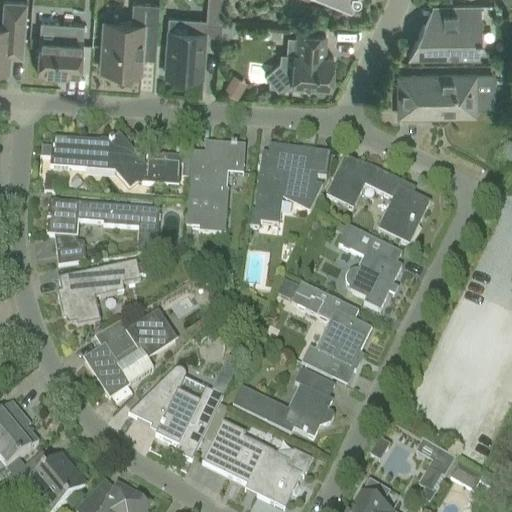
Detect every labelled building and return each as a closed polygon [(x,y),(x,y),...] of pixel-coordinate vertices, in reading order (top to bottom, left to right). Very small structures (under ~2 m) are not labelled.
[(0,70),(5,71),(5,62),(11,57),(24,58),(25,38),(28,2),(4,0),(2,26),(0,25),(0,70)] [(196,18),(195,32),(206,33),(206,34),(222,36),(223,24),(224,0),(208,0),(207,19),(196,18)] [(325,0),(351,13),(357,2),(358,2),(360,1),(360,0),(325,0)] [(103,50),(102,70),(106,70),(106,74),(124,75),(124,71),(141,72),(142,58),(144,38),(158,39),(160,4),(134,3),(132,22),(118,21),(106,21),(105,21),(103,50)] [(481,5),(453,5),(433,5),(433,7),(409,55),(480,55),(480,40),(482,40),(481,5)] [(37,55),(36,65),(39,65),(38,73),(81,76),(82,56),(84,38),(85,25),(42,22),(40,37),(39,55),(37,55)] [(169,30),(168,54),(166,74),(203,77),(206,33),(169,30)] [(326,35),(307,33),(299,33),(297,54),(295,54),(294,67),(285,67),(281,62),(266,75),(271,81),(271,85),(275,85),(280,90),(285,86),(290,86),(290,81),(293,81),(293,84),(304,85),(304,88),(315,89),(315,85),(332,87),(334,57),(325,56),(326,35)] [(476,75),(399,75),(399,112),(441,112),(441,116),(476,115),(476,106),(488,106),(493,100),(493,74),(476,75)] [(234,75),(224,91),(238,99),(248,83),(234,75)] [(40,150),(39,162),(49,162),(48,171),(68,173),(84,174),(85,165),(106,167),(113,176),(128,193),(137,185),(141,185),(141,188),(177,190),(178,180),(179,161),(135,157),(117,137),(101,151),(97,151),(97,145),(50,141),(50,151),(40,150)] [(188,182),(184,231),(198,232),(197,237),(224,238),(226,209),(227,194),(224,194),(220,194),(221,173),(242,174),(242,170),(244,150),(204,147),(203,158),(189,157),(189,165),(188,182)] [(248,231),(258,232),(258,227),(277,229),(282,195),(298,198),(296,210),(308,216),(321,189),(314,188),(315,181),(325,182),(328,157),(268,149),(266,157),(261,156),(253,215),(250,214),(248,231)] [(335,179),(325,200),(343,209),(345,205),(354,209),(363,190),(391,203),(388,209),(376,234),(389,241),(407,249),(427,209),(428,206),(403,194),(406,189),(365,169),(365,170),(356,166),(356,167),(344,161),(335,179)] [(181,165),(180,182),(188,182),(189,165),(181,165)] [(44,179),(43,196),(55,197),(56,180),(44,179)] [(47,209),(45,240),(53,240),(57,240),(58,249),(54,250),(57,270),(77,267),(85,266),(82,246),(75,246),(75,242),(76,226),(102,227),(101,230),(137,233),(136,259),(155,256),(157,234),(158,214),(94,209),(67,207),(47,206),(47,209)] [(345,292),(347,293),(346,295),(364,303),(362,308),(378,315),(387,298),(385,297),(392,283),(394,284),(400,271),(395,268),(400,257),(345,231),(336,250),(362,262),(356,275),(354,275),(352,275),(350,275),(348,276),(347,277),(345,278),(344,280),(344,281),(343,282),(343,284),(343,286),(343,287),(344,289),(344,290),(345,292)] [(60,295),(56,296),(60,317),(63,317),(65,329),(74,327),(75,331),(95,326),(99,326),(94,302),(122,296),(121,289),(139,285),(138,281),(144,280),(141,267),(135,269),(135,265),(76,278),(57,282),(60,295)] [(282,285),(276,299),(289,305),(295,292),(282,285)] [(299,368),(313,375),(331,384),(331,383),(325,380),(332,365),(354,376),(358,368),(354,365),(370,333),(352,325),(357,316),(299,288),(289,308),(328,327),(314,355),(307,352),(299,368)] [(207,298),(206,305),(209,311),(218,313),(224,309),(225,301),(221,296),(213,294),(207,298)] [(100,354),(83,364),(108,402),(127,390),(151,375),(145,366),(176,346),(156,315),(128,333),(122,324),(103,336),(109,346),(111,348),(100,354)] [(172,374),(141,404),(127,418),(150,430),(152,425),(159,429),(154,440),(175,450),(172,457),(190,465),(222,401),(221,400),(211,396),(204,392),(197,405),(177,395),(184,383),(184,381),(184,380),(184,378),(184,377),(184,376),(183,375),(182,374),(181,374),(180,373),(179,373),(177,372),(176,372),(175,373),(174,373),(172,374)] [(231,410),(272,430),(289,439),(292,433),(312,443),(320,427),(325,429),(329,428),(332,420),(331,417),(326,415),(331,405),(307,393),(313,381),(333,391),(333,390),(300,374),(293,388),(299,390),(287,414),(240,391),(231,410)] [(216,387),(211,396),(221,400),(225,391),(216,387)] [(0,468),(4,474),(22,459),(37,447),(25,432),(17,423),(22,419),(11,406),(0,414),(0,468)] [(209,449),(200,467),(245,490),(243,494),(255,500),(279,511),(283,511),(291,497),(295,499),(298,491),(295,489),(299,481),(302,475),(305,477),(311,464),(293,455),(285,470),(269,462),(272,456),(241,442),(244,437),(221,426),(209,449)] [(13,480),(3,488),(13,500),(22,493),(33,506),(37,511),(56,511),(68,502),(83,490),(59,460),(50,468),(37,478),(28,467),(13,480)] [(449,481),(472,494),(479,482),(456,469),(449,481)] [(381,511),(378,510),(385,500),(384,496),(370,488),(367,489),(361,499),(359,498),(351,511),(381,511)] [(82,506),(75,511),(144,511),(147,508),(115,491),(113,494),(110,500),(109,502),(105,500),(101,504),(94,496),(97,492),(96,492),(82,506)] [(423,493),(418,502),(428,508),(433,499),(423,493)]
